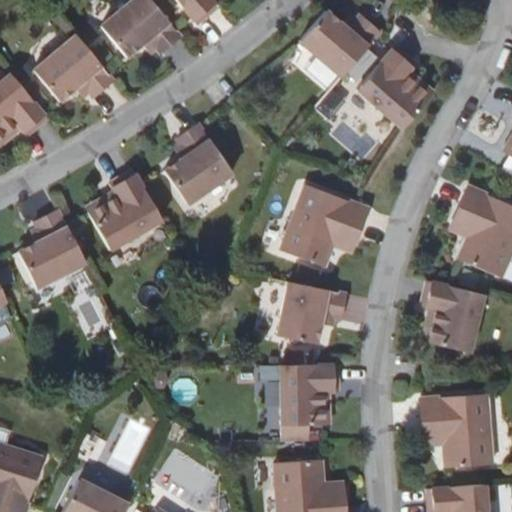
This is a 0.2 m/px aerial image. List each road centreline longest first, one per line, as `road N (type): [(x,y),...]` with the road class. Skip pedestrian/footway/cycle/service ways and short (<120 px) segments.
road 1 (residential): [(379,511),(370,409),(377,302),(419,173),(493,33),(496,0)]
road 2 (residential): [(293,0),(158,104),(0,195)]
